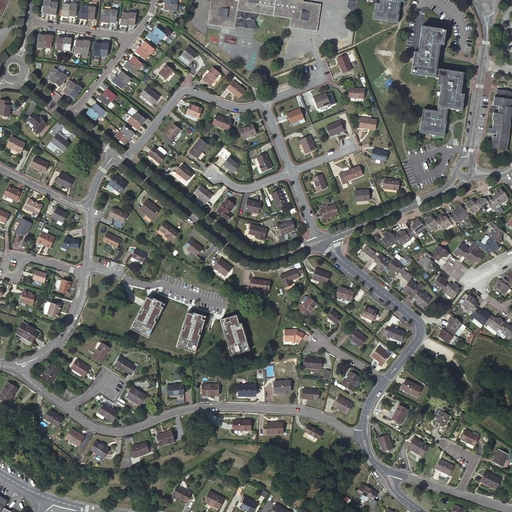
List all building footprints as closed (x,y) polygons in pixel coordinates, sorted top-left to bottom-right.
[(51,1),(51,0),(49,0),(43,0),(43,6),(42,6),(41,12),(49,13),(51,1)] [(210,0),(207,24),(234,29),(235,26),(237,10),(260,14),(290,18),(289,27),(316,32),(320,4),(302,2),(302,0),(238,0),(238,1),(234,1),(234,0),(210,0)] [(358,0),(346,0),(346,1),(346,7),(356,14),(358,0)] [(380,0),(380,4),(377,3),(375,11),(374,11),(373,18),(397,21),(398,14),(397,14),(399,1),(402,1),(402,0),(380,0)] [(58,3),(51,1),(49,13),(49,14),(57,15),(58,10),(56,10),(58,3)] [(69,4),(62,3),(61,10),(60,10),(59,16),(67,17),(67,16),(69,4)] [(76,4),(69,3),(69,4),(67,16),(76,17),(76,11),(75,11),(76,4)] [(176,12),(177,5),(176,4),(165,3),(163,11),(169,12),(169,10),(176,12)] [(86,19),(88,7),(81,6),(80,13),(79,13),(78,19),(86,20),(86,19)] [(95,7),(88,6),(88,7),(86,19),(94,20),(95,14),(94,14),(95,7)] [(108,22),(110,10),(103,9),(102,16),(101,16),(100,22),(108,23),(108,22)] [(117,10),(110,9),(110,10),(108,22),(116,23),(117,18),(116,17),(117,10)] [(260,14),(237,10),(235,26),(258,30),(254,21),(260,14)] [(127,25),(129,13),(122,12),(121,19),(119,19),(119,24),(127,26),(127,25)] [(136,13),(129,12),(129,13),(127,25),(135,26),(136,20),(135,20),(136,13)] [(459,93),(462,72),(435,68),(438,44),(442,44),(444,30),(423,26),(419,52),(415,52),(413,65),(412,65),(411,72),(440,77),(438,85),(442,86),(438,112),(424,110),(422,121),(421,121),(419,132),(444,135),(445,124),(444,124),(446,108),(450,109),(450,107),(462,109),(463,102),(461,102),(462,94),(459,93)] [(160,39),(161,40),(165,34),(156,27),(152,32),(160,39)] [(156,44),(160,39),(152,32),(151,32),(146,37),(156,44)] [(37,47),(44,49),(44,47),(46,36),(37,35),(37,40),(38,40),(37,47)] [(46,36),(44,47),(51,48),(52,41),(53,41),(54,36),(46,35),(46,36)] [(55,50),(62,51),(62,50),(64,39),(56,37),(55,43),(56,43),(55,50)] [(64,39),(62,50),(69,51),(70,44),(72,44),(72,39),(64,37),(64,39)] [(74,53),(81,54),(81,53),(83,41),(75,40),(74,46),(75,46),(74,53)] [(83,41),(81,53),(88,54),(89,47),(90,47),(91,41),(83,40),(83,41)] [(149,54),(150,55),(154,49),(149,45),(149,44),(145,41),(140,47),(149,54)] [(92,56),(99,57),(100,55),(101,44),(93,43),(92,48),(94,49),(92,56)] [(101,44),(100,55),(107,57),(108,50),(109,50),(110,44),(102,43),(101,44)] [(145,60),(149,54),(140,47),(139,46),(134,52),(138,56),(139,55),(145,60)] [(187,46),(181,54),(191,63),(198,55),(187,46)] [(137,69),(138,69),(143,64),(137,60),(138,59),(133,55),(128,61),(137,69)] [(346,55),(337,58),(343,73),(352,70),(346,55)] [(133,74),(137,69),(128,61),(127,61),(122,67),(127,71),(127,70),(133,74)] [(166,79),(173,71),(165,65),(158,73),(166,79)] [(210,85),(219,74),(212,68),(203,79),(210,85)] [(54,82),(61,74),(56,69),(51,75),(51,74),(47,78),(53,83),(54,82)] [(126,84),(127,84),(131,79),(126,74),(122,70),(117,76),(126,84)] [(68,77),(62,73),(61,74),(54,82),(61,88),(64,83),(63,82),(68,77)] [(121,89),(126,84),(117,76),(116,76),(111,82),(115,85),(116,85),(121,89)] [(245,91),(232,80),(226,89),(239,99),(245,91)] [(69,94),(76,85),(71,81),(66,86),(65,86),(62,90),(68,95),(69,94)] [(82,89),(77,84),(76,85),(69,94),(75,99),(79,95),(78,94),(82,89)] [(146,86),(140,94),(153,105),(159,97),(146,86)] [(107,88),(103,94),(111,100),(112,101),(116,96),(107,88)] [(349,88),(348,97),(364,98),(364,89),(349,88)] [(511,115),(511,106),(510,107),(511,99),(511,91),(500,90),(496,93),(495,98),(494,105),(498,106),(500,106),(500,109),(498,109),(490,107),(489,112),(493,113),(492,121),(493,121),(492,128),(488,128),(487,132),(494,133),(496,134),(496,137),(494,136),(493,136),(491,149),(506,151),(510,124),(509,124),(511,115)] [(103,94),(102,93),(97,99),(106,106),(111,100),(103,94)] [(313,98),(317,109),(330,104),(326,93),(313,98)] [(95,103),(91,109),(99,115),(100,116),(105,111),(95,103)] [(186,113),(198,118),(202,109),(190,104),(186,113)] [(9,106),(1,105),(0,113),(0,115),(10,117),(11,107),(9,106)] [(91,109),(90,108),(86,113),(95,121),(99,115),(91,109)] [(300,108),(286,114),(290,124),(304,118),(300,108)] [(136,112),(132,117),(140,124),(141,125),(145,119),(136,112)] [(43,121),(39,118),(34,113),(28,121),(35,126),(33,128),(39,133),(47,124),(43,121)] [(226,130),(230,120),(216,115),(212,124),(226,130)] [(132,117),(131,117),(127,122),(136,129),(140,124),(132,117)] [(360,118),(359,128),(375,130),(376,120),(360,118)] [(340,121),(325,127),(329,137),(343,131),(340,121)] [(181,130),(173,124),(163,136),(171,142),(181,130)] [(243,139),(256,134),(252,124),(240,129),(243,139)] [(124,126),(120,131),(128,139),(129,139),(135,133),(130,130),(129,130),(124,126)] [(120,131),(119,131),(114,136),(120,141),(119,142),(123,145),(128,139),(120,131)] [(70,143),(57,134),(51,141),(64,151),(70,143)] [(315,149),(310,136),(300,140),(305,153),(315,149)] [(25,144),(11,137),(7,146),(21,153),(25,144)] [(197,158),(207,145),(199,139),(189,152),(197,158)] [(153,147),(148,154),(159,164),(165,156),(164,155),(157,150),(153,147)] [(388,152),(373,149),(370,158),(385,162),(388,152)] [(271,167),(265,154),(257,158),(260,166),(259,166),(262,172),(271,167)] [(49,163),(36,157),(32,166),(45,172),(49,163)] [(233,173),(239,165),(229,157),(223,164),(233,173)] [(192,173),(182,164),(176,172),(186,180),(192,173)] [(362,175),(359,166),(343,172),(338,174),(341,182),(346,180),(346,181),(362,175)] [(74,183),(62,174),(56,183),(68,192),(74,183)] [(126,183),(114,174),(107,183),(113,187),(118,192),(126,183)] [(312,178),(317,191),(327,187),(321,174),(312,178)] [(384,189),(398,190),(399,180),(385,179),(384,189)] [(18,190),(9,185),(5,194),(18,201),(18,199),(22,192),(23,191),(19,189),(18,190)] [(212,195),(200,186),(195,193),(199,197),(206,202),(212,195)] [(508,198),(501,188),(494,192),(495,193),(493,196),(490,199),(495,206),(499,204),(499,205),(508,198)] [(369,201),(368,189),(354,190),(355,202),(369,201)] [(280,190),(271,194),(277,207),(286,203),(280,190)] [(490,199),(488,196),(485,198),(481,198),(474,202),(479,209),(482,213),(491,207),(494,210),(497,208),(495,206),(490,199)] [(37,213),(41,205),(30,199),(25,207),(37,213)] [(158,209),(146,199),(139,208),(152,217),(158,209)] [(474,202),(472,199),(468,201),(465,204),(466,205),(463,207),(467,214),(470,211),(472,214),(479,209),(474,202)] [(234,206),(226,200),(217,212),(225,217),(227,219),(230,215),(228,213),(234,206)] [(258,214),(261,203),(247,200),(244,210),(252,212),(257,213),(258,214)] [(320,210),(323,219),(338,214),(334,204),(328,207),(323,208),(320,210)] [(463,207),(461,204),(454,209),(455,210),(453,214),(450,216),(454,221),(455,223),(458,221),(459,222),(469,215),(467,214),(463,207)] [(127,214),(114,207),(110,215),(116,218),(114,223),(121,226),(127,214)] [(10,214),(0,208),(0,219),(6,222),(10,214)] [(66,216),(56,209),(51,217),(61,224),(66,216)] [(450,216),(449,214),(446,216),(441,216),(441,215),(435,220),(438,225),(442,231),(451,224),(451,223),(454,221),(450,216)] [(435,220),(431,215),(428,217),(424,220),(425,221),(422,223),(426,229),(428,232),(431,230),(438,225),(435,220)] [(32,223),(22,218),(16,232),(24,236),(26,230),(28,231),(32,223)] [(422,223),(418,218),(412,223),(411,227),(408,229),(413,236),(416,234),(417,235),(426,229),(422,223)] [(282,235),(295,230),(294,227),(293,224),(291,220),(278,225),(282,235)] [(179,234),(165,222),(159,230),(166,235),(165,237),(172,243),(179,234)] [(504,232),(491,222),(489,223),(487,223),(494,229),(492,232),(492,231),(488,236),(489,238),(499,245),(502,241),(501,241),(500,237),(504,232)] [(267,229),(250,224),(248,234),(255,236),(255,237),(264,240),(267,229)] [(483,230),(482,226),(477,228),(485,234),(486,232),(483,230)] [(41,229),(36,239),(43,243),(43,244),(49,246),(54,235),(41,229)] [(413,236),(408,229),(405,231),(400,231),(394,235),(398,241),(401,246),(410,240),(411,241),(415,238),(413,236)] [(394,235),(391,231),(387,233),(383,236),(385,238),(382,240),(387,247),(390,245),(391,246),(398,241),(394,235)] [(120,239),(108,233),(104,241),(116,247),(120,239)] [(72,239),(67,236),(61,249),(66,251),(68,247),(79,248),(79,239),(72,239)] [(499,245),(489,238),(485,242),(486,243),(484,245),(479,241),(476,244),(476,245),(489,255),(492,250),(493,250),(496,250),(497,250),(500,246),(499,245)] [(201,247),(193,240),(186,248),(195,254),(201,247)] [(466,246),(461,242),(453,253),(456,256),(457,255),(461,254),(465,258),(473,248),(470,246),(468,248),(465,246),(466,246)] [(449,253),(438,245),(434,249),(435,250),(433,253),(433,252),(430,255),(435,259),(438,261),(441,257),(445,257),(446,257),(449,253)] [(375,253),(367,246),(358,256),(364,261),(365,261),(369,261),(372,263),(374,261),(378,256),(375,254),(375,253)] [(484,256),(478,251),(479,251),(474,247),(473,248),(465,258),(469,261),(470,260),(474,260),(478,263),(484,256)] [(146,254),(134,249),(131,256),(142,261),(143,262),(146,254)] [(435,259),(430,255),(427,253),(423,259),(422,258),(418,263),(429,272),(432,268),(432,267),(431,263),(435,259)] [(390,262),(386,258),(385,259),(382,256),(383,256),(380,254),(378,256),(374,261),(378,264),(378,269),(382,272),(385,268),(390,262)] [(130,259),(130,260),(139,264),(141,264),(142,261),(131,256),(130,259)] [(232,267),(220,257),(213,266),(225,276),(232,267)] [(401,264),(398,261),(394,257),(390,262),(385,268),(389,271),(390,270),(394,270),(398,273),(402,269),(404,266),(401,263),(401,264)] [(303,273),(301,267),(296,269),(280,275),(284,287),(292,285),(290,280),(297,278),(299,277),(298,274),(303,273)] [(315,268),(311,278),(326,284),(330,274),(315,268)] [(412,277),(407,273),(404,271),(405,271),(402,269),(398,273),(396,276),(400,280),(400,284),(404,288),(410,279),(412,277)] [(46,273),(35,270),(33,278),(44,282),(46,273)] [(445,288),(448,284),(445,282),(446,280),(442,278),(439,275),(431,285),(438,290),(440,287),(443,290),(445,288)] [(71,281),(62,278),(58,290),(67,293),(71,281)] [(506,280),(503,278),(501,281),(500,280),(497,283),(494,287),(504,294),(509,288),(509,287),(511,285),(506,280)] [(415,283),(410,279),(404,288),(402,290),(406,293),(406,292),(410,292),(414,295),(419,290),(421,288),(424,285),(420,282),(417,285),(415,283)] [(268,293),(270,282),(255,280),(255,282),(252,282),(251,288),(261,290),(261,292),(268,293)] [(448,284),(445,288),(448,290),(446,293),(452,298),(460,289),(457,286),(453,283),(452,285),(449,282),(448,284)] [(340,287),(337,296),(350,301),(354,292),(340,287)] [(413,297),(416,299),(417,303),(417,304),(423,308),(431,299),(422,292),(419,290),(414,295),(413,297)] [(29,293),(22,291),(19,300),(32,304),(34,294),(29,293)] [(470,311),(473,313),(477,308),(479,306),(476,303),(475,299),(470,294),(461,305),(465,308),(470,311)] [(304,303),(299,309),(307,315),(316,303),(308,297),(308,298),(304,303)] [(163,303),(154,299),(154,301),(152,300),(149,304),(148,303),(146,307),(144,306),(142,308),(144,309),(141,313),(140,313),(133,326),(138,329),(137,331),(144,334),(145,332),(150,335),(158,322),(156,321),(159,317),(160,318),(164,308),(162,307),(163,303)] [(60,305),(51,301),(47,313),(56,316),(60,305)] [(366,306),(361,315),(373,320),(377,311),(366,306)] [(491,315),(485,310),(484,311),(480,310),(477,308),(473,313),(471,315),(474,318),(483,325),(484,324),(491,315)] [(332,310),(327,316),(336,324),(341,317),(332,310)] [(203,316),(194,313),(193,315),(191,315),(190,319),(188,319),(187,322),(185,322),(184,325),(185,325),(184,330),(182,329),(178,344),(184,345),(183,348),(190,350),(191,348),(196,349),(201,335),(199,335),(201,330),(202,331),(205,320),(202,319),(203,316)] [(237,315),(225,319),(228,328),(226,329),(227,333),(225,334),(226,334),(228,338),(226,339),(231,353),(237,352),(237,354),(245,352),(244,350),(250,348),(245,333),(244,333),(243,329),(244,328),(242,324),(240,324),(237,315)] [(505,322),(499,317),(498,318),(494,317),(491,315),(484,324),(487,326),(488,325),(492,329),(496,332),(498,331),(504,323),(505,322)] [(447,327),(455,334),(457,331),(462,324),(453,316),(450,320),(448,323),(449,324),(446,327),(447,327)] [(38,332),(23,322),(16,332),(31,342),(38,332)] [(511,336),(511,324),(511,325),(507,325),(504,323),(498,331),(500,333),(501,332),(506,336),(510,339),(511,336)] [(404,332),(390,327),(390,329),(386,327),(382,335),(386,337),(387,336),(400,341),(404,332)] [(455,334),(447,327),(444,330),(443,329),(440,333),(438,336),(447,344),(455,334)] [(304,334),(297,330),(296,331),(293,331),(293,330),(284,330),(284,341),(292,341),(294,341),(298,344),(304,334)] [(356,331),(350,338),(360,347),(366,339),(356,331)] [(109,346),(101,341),(92,355),(100,360),(109,346)] [(384,351),(378,346),(371,355),(374,358),(375,358),(380,362),(378,364),(381,367),(390,356),(384,351)] [(137,366),(120,355),(115,363),(132,374),(137,366)] [(306,357),(305,367),(320,369),(321,359),(310,358),(306,357)] [(88,367),(75,358),(70,366),(83,375),(88,367)] [(59,367),(50,361),(42,374),(51,380),(59,367)] [(341,384),(351,390),(358,377),(350,372),(346,380),(344,379),(341,384)] [(273,382),(274,393),(290,392),(289,380),(273,382)] [(421,387),(406,380),(402,388),(408,391),(408,392),(416,397),(421,387)] [(216,382),(199,383),(200,394),(217,393),(216,382)] [(16,389),(7,383),(0,393),(0,398),(7,403),(16,389)] [(183,384),(168,385),(169,394),(176,394),(176,399),(184,399),(184,393),(183,384)] [(255,385),(238,385),(238,395),(247,395),(247,396),(255,396),(255,385)] [(144,394),(132,386),(126,396),(138,403),(144,394)] [(318,398),(319,390),(303,389),(302,399),(311,399),(311,398),(318,398)] [(352,404),(338,396),(333,406),(338,408),(347,413),(352,404)] [(103,402),(97,411),(103,415),(110,419),(116,411),(103,402)] [(398,405),(391,419),(400,423),(408,410),(398,405)] [(63,417),(49,409),(44,417),(58,426),(63,417)] [(449,415),(441,411),(436,422),(444,426),(449,415)] [(251,420),(234,420),(234,430),(240,430),(251,430),(251,420)] [(266,423),(267,434),(283,433),(282,422),(266,423)] [(321,431),(308,425),(305,431),(318,437),(321,431)] [(83,436),(71,428),(65,438),(77,446),(83,436)] [(478,436),(465,430),(460,439),(474,446),(478,436)] [(170,432),(156,435),(158,445),(172,441),(170,432)] [(388,435),(378,438),(382,452),(392,449),(388,435)] [(428,446),(415,438),(408,448),(421,456),(428,446)] [(108,449),(95,441),(90,449),(103,457),(108,449)] [(147,451),(145,445),(144,441),(129,445),(132,456),(147,452),(147,451)] [(492,462),(502,466),(502,465),(506,459),(508,454),(498,449),(492,462)] [(440,459),(435,468),(449,475),(453,466),(440,459)] [(500,479),(485,471),(483,475),(484,476),(481,482),(495,489),(500,479)] [(374,490),(361,484),(357,492),(362,494),(368,498),(369,498),(373,500),(377,493),(374,491),(374,490)] [(176,497),(187,502),(191,493),(181,488),(176,497)] [(262,489),(259,494),(265,498),(268,493),(262,489)] [(204,501),(219,509),(224,498),(209,491),(204,501)] [(252,511),(257,504),(244,497),(243,497),(241,502),(242,502),(239,507),(248,511),(248,510),(251,511),(252,511)]
